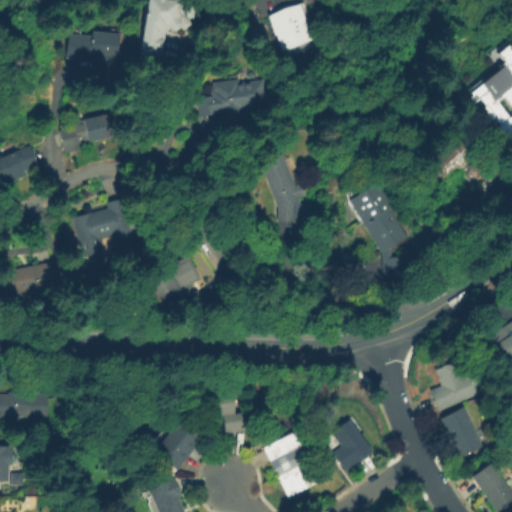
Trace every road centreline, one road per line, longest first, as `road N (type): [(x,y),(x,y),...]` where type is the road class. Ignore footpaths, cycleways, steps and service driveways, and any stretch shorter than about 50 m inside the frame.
road 1 (secondary): [(511,244),(444,300),(355,341),(0,339)]
road 2 (residential): [(0,220),(102,168),(146,168),(178,192),(212,247),(241,272),(295,294),(402,307),(416,317)]
road 3 (residential): [(378,335),(421,457)]
